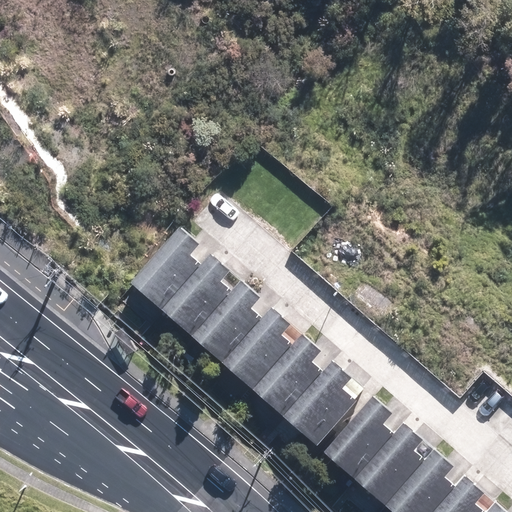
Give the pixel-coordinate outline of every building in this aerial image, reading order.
[(194,249),(174,233),(127,287),(157,312),(195,269),(184,260),(194,249)] [(224,276),(205,259),(158,313),(188,338),(225,295),(215,286),(224,276)] [(395,303),(359,277),(349,290),(385,317),(395,303)] [(254,302),(235,286),(188,339),(218,365),(255,322),(244,313),(254,302)] [(284,329),(265,312),(219,366),(248,392),(285,348),(275,339),(284,329)] [(136,350),(123,328),(115,333),(128,355),(136,350)] [(314,355),(295,338),(248,393),(279,418),(315,375),(304,366),(314,355)] [(344,382),(325,366),(279,419),(313,448),(349,405),(335,393),(344,382)] [(385,417),(366,401),(319,455),(349,481),(387,438),(376,428),(385,417)] [(415,443),(396,428),(350,481),(379,507),(417,463),(406,454),(415,443)] [(445,471),(426,454),(380,508),(384,511),(427,511),(447,490),(437,481),(445,471)] [(476,497),(457,480),(429,511),(471,511),(466,508),(476,497)]
